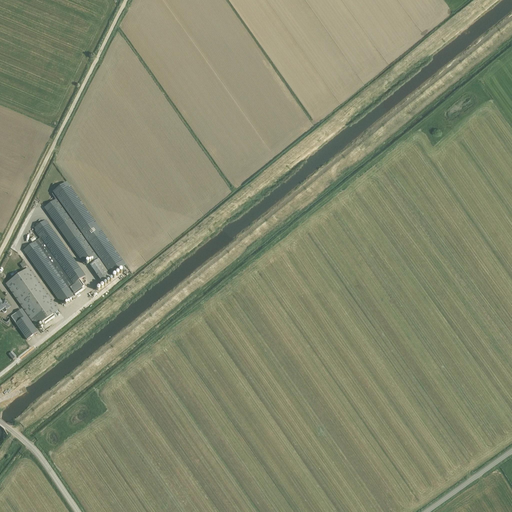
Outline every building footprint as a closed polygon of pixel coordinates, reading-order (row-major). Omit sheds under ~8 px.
[(67,184),(53,194),(111,275),(125,265),(67,184)] [(95,256),(56,200),(44,208),(83,264),(95,256)] [(46,221),(34,229),(36,231),(35,232),(40,239),(35,242),(38,247),(54,269),(72,295),(74,294),(75,296),(84,289),(83,287),(84,286),(80,280),(85,276),(46,221)] [(38,247),(35,242),(24,251),(62,305),(74,297),(70,292),(38,247)] [(111,278),(98,260),(90,266),(103,284),(111,278)] [(58,310),(29,269),(7,285),(35,326),(58,310)] [(10,307),(5,300),(1,303),(0,301),(0,312),(2,311),(3,312),(4,313),(5,313),(6,312),(6,311),(6,310),(10,307)] [(37,333),(21,310),(16,314),(21,320),(16,324),(27,340),(37,333)]
